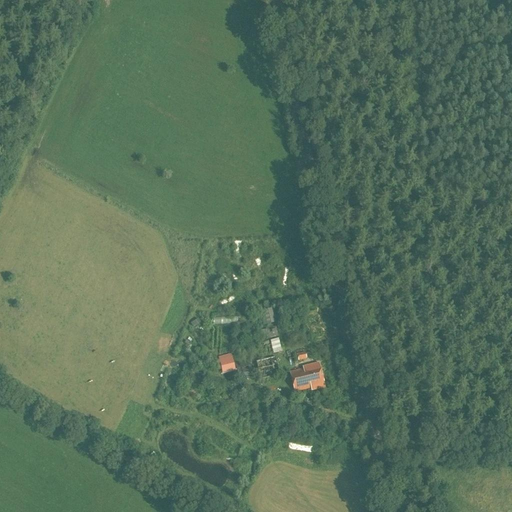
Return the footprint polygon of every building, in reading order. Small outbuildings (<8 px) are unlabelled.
[(275,322),(272,309),(260,312),(257,312),(260,326),(275,322)] [(242,320),(226,320),(226,328),(242,327),(242,320)] [(269,338),(273,337),(278,336),(276,329),(271,330),(271,332),(268,333),(269,338)] [(278,339),(270,341),(273,353),(281,352),(278,339)] [(298,362),(307,360),(305,353),(297,355),(298,362)] [(260,380),(279,375),(275,357),(256,362),(260,380)] [(239,381),(254,378),(249,360),(235,363),(239,381)] [(312,391),(325,388),(319,364),(303,367),(303,369),(290,373),(294,392),(311,388),(312,391)]
